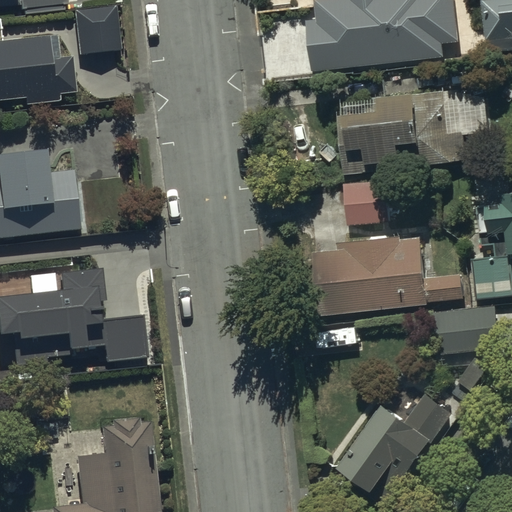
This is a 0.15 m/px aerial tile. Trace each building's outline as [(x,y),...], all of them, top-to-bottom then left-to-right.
[(0,0),(0,14),(20,13),(21,18),(66,13),(64,0),(0,0)] [(342,0),(343,4),(317,5),(319,23),(309,24),(313,73),(443,64),(442,47),(459,46),(455,0),(342,0)] [(511,0),(485,3),(489,58),(511,56),(511,0)] [(116,12),(73,15),(76,59),(119,55),(116,12)] [(57,43),(0,48),(0,106),(75,99),(71,63),(59,64),(57,43)] [(347,121),(340,121),(345,180),(479,169),(476,137),(450,140),(446,96),(379,101),(381,122),(347,125),(347,121)] [(0,245),(78,239),(74,176),(47,177),(46,165),(0,167),(0,245)] [(389,184),(344,187),(346,229),(392,226),(389,184)] [(511,200),(504,201),(505,210),(478,213),(482,250),(494,248),(496,260),(472,263),(477,306),(511,301),(511,200)] [(340,255),(316,257),(321,319),(429,310),(429,305),(466,302),(465,279),(426,282),(423,246),(402,247),(402,241),(339,247),(340,255)] [(64,280),(2,284),(0,283),(0,333),(4,333),(7,376),(48,373),(48,364),(55,364),(55,369),(93,367),(90,314),(75,315),(73,292),(65,293),(64,280)] [(496,310),(436,315),(439,356),(500,351),(496,310)] [(118,335),(111,335),(113,367),(133,365),(130,330),(118,331),(118,335)] [(490,370),(477,361),(460,386),(473,395),(490,370)] [(455,421),(425,397),(403,426),(387,414),(384,418),(380,415),(368,431),(372,435),(340,476),(385,511),(455,421)] [(81,509),(52,511),(51,511),(156,511),(148,428),(109,432),(110,436),(100,437),(102,461),(77,463),(81,509)]
